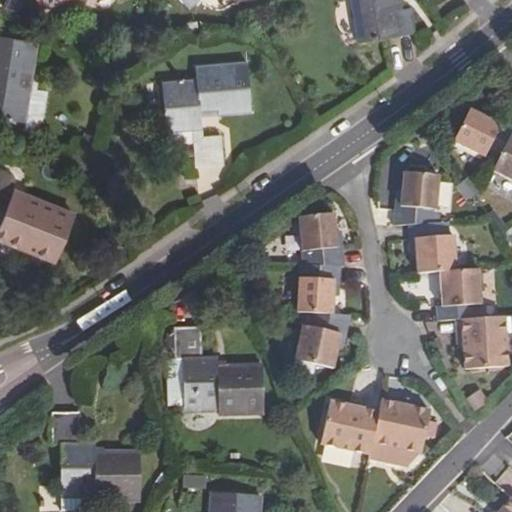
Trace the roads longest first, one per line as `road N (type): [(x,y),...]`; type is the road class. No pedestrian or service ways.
road 1 (tertiary): [(341,152),(0,376)]
road 2 (residential): [(395,341),(373,232),(341,152)]
road 3 (tertiary): [(492,31),(341,152)]
road 4 (residential): [(401,511),(511,397)]
